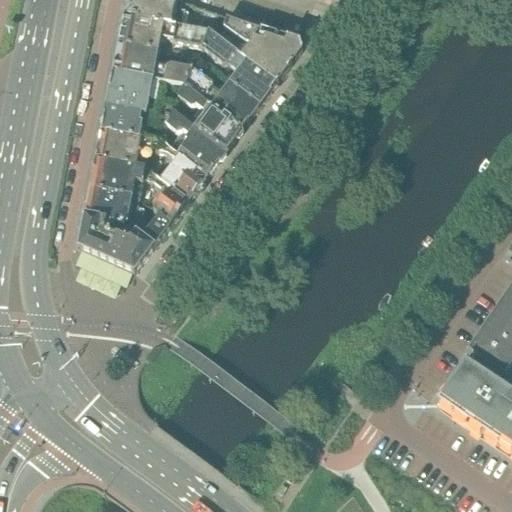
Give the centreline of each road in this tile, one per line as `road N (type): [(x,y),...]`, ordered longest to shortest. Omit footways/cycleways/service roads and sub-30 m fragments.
road 1 (tertiary): [(72,385),(45,336),(33,263),(85,0)]
road 2 (residential): [(138,331),(76,324),(64,281),(116,0)]
road 3 (unclassified): [(348,36),(156,295),(138,331)]
road 4 (tertiary): [(44,0),(0,217)]
road 5 (residential): [(380,419),(501,248)]
road 6 (tertiary): [(219,511),(72,385)]
road 7 (residential): [(380,419),(511,507)]
road 8 (tertiary): [(47,422),(163,511)]
